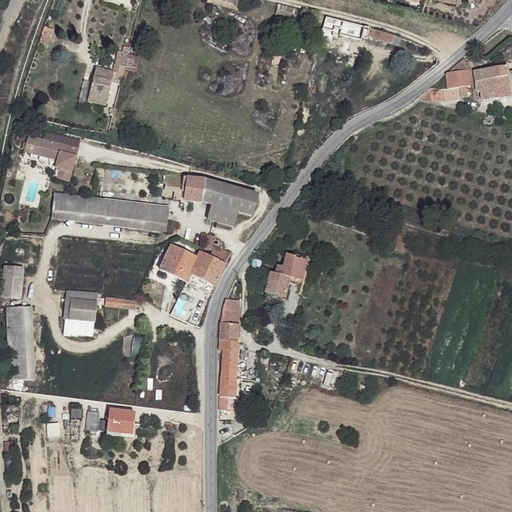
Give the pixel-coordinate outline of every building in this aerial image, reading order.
[(281,6),(278,16),(295,20),(297,11),(281,6)] [(325,18),(321,31),(331,32),(332,30),(335,30),(336,28),(341,29),(343,22),(325,18)] [(343,22),(341,29),(352,32),(354,24),(343,22)] [(354,24),(352,32),(361,35),(360,38),(368,40),(369,37),(387,42),(388,40),(391,40),(393,36),(370,29),(354,24)] [(128,53),(119,52),(116,62),(119,64),(117,74),(123,76),(128,53)] [(430,89),(419,98),(433,98),(446,97),(446,96),(472,93),(472,89),(469,89),(468,85),(471,84),(470,72),(470,68),(467,59),(447,75),(449,88),(430,89)] [(120,86),(123,76),(117,74),(96,68),(87,102),(104,107),(111,84),(120,86)] [(483,93),(484,102),(511,99),(511,89),(510,73),(510,71),(509,68),(476,72),(479,93),(483,93)] [(45,128),(43,137),(64,143),(78,147),(81,138),(45,128)] [(43,137),(28,133),(26,140),(24,147),(24,149),(57,158),(56,165),(60,166),(58,176),(70,180),(76,154),(61,150),(64,143),(43,137)] [(78,147),(64,143),(61,150),(76,154),(78,147)] [(27,167),(18,165),(15,176),(24,178),(27,167)] [(177,177),(97,167),(95,183),(175,195),(177,177)] [(187,178),(177,177),(175,195),(173,200),(176,200),(184,201),(187,178)] [(204,181),(187,178),(184,201),(202,203),(204,181)] [(258,194),(204,181),(202,203),(212,206),(209,221),(234,227),(238,213),(253,216),(258,194)] [(170,209),(55,194),(52,212),(167,225),(170,209)] [(167,225),(52,212),(51,219),(166,234),(167,225)] [(197,257),(171,245),(154,268),(185,283),(185,285),(210,297),(230,255),(222,251),(223,247),(219,245),(213,243),(214,237),(207,236),(205,248),(212,250),(209,256),(201,253),(197,257)] [(397,238),(395,248),(406,249),(408,239),(397,238)] [(278,265),(276,273),(290,277),(295,280),(297,276),(303,278),(308,262),(296,258),(297,257),(296,256),(288,255),(284,267),(278,265)] [(254,258),(252,269),(259,269),(260,259),(254,258)] [(3,267),(0,295),(0,297),(17,301),(23,272),(3,267)] [(272,273),(266,293),(286,298),(290,277),(276,273),(272,273)] [(64,291),(63,303),(94,305),(95,293),(64,291)] [(266,293),(264,302),(284,306),(286,298),(266,293)] [(102,298),(101,305),(119,309),(119,306),(137,309),(138,304),(102,298)] [(220,343),(238,343),(240,325),(238,325),(239,301),(227,301),(224,307),(221,321),(220,343)] [(94,305),(63,303),(61,319),(92,322),(94,305)] [(23,307),(6,309),(9,382),(26,382),(23,307)] [(30,308),(23,307),(26,382),(35,381),(30,308)] [(224,351),(220,411),(227,411),(227,400),(236,400),(238,343),(220,343),(219,350),(224,351)] [(132,411),(111,408),(109,431),(131,433),(132,411)] [(97,412),(86,410),(84,428),(95,429),(97,412)]
